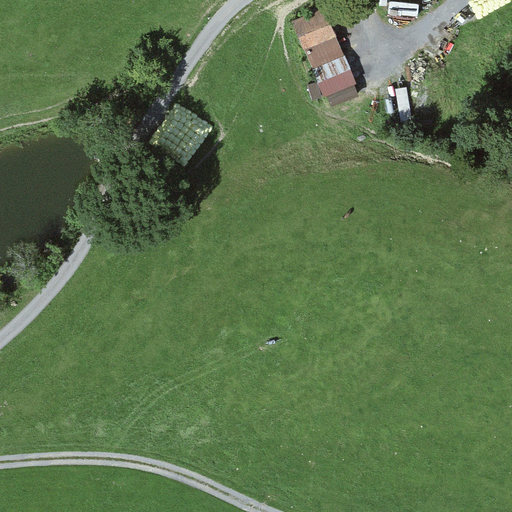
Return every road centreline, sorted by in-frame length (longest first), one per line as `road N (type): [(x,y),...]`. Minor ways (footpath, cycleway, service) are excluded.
road 1 (unclassified): [(0,345),(54,288),(103,214),(170,87),(232,12),(255,0)]
road 2 (track): [(0,462),(106,459),(169,471),(270,511)]
